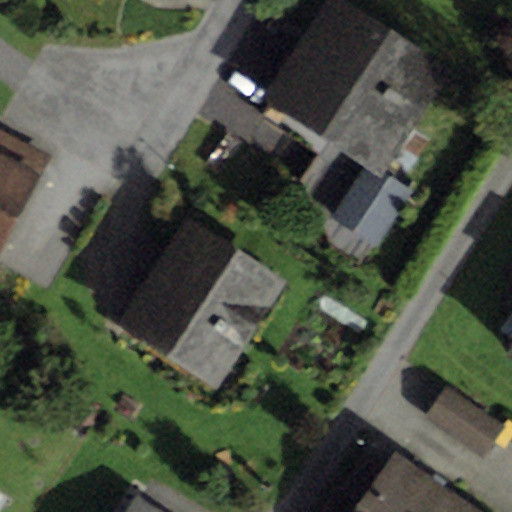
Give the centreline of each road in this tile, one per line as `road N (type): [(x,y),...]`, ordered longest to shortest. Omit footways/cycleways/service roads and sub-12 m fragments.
road 1 (residential): [(286,511),(511,151)]
road 2 (residential): [(45,80),(143,136),(229,0)]
